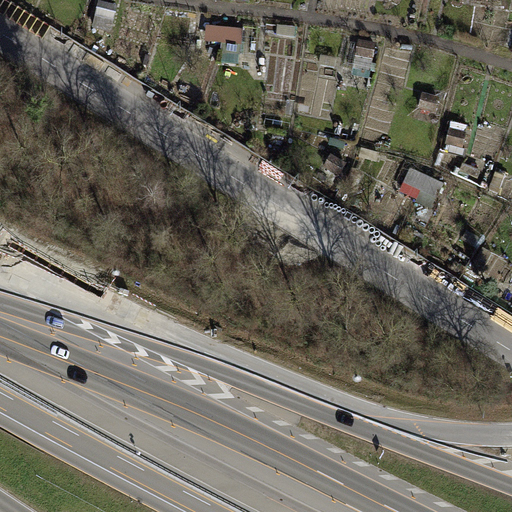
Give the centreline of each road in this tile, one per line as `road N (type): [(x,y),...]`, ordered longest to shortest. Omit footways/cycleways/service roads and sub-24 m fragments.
road 1 (motorway): [(398,511),(0,296)]
road 2 (motorway): [(0,390),(228,511)]
